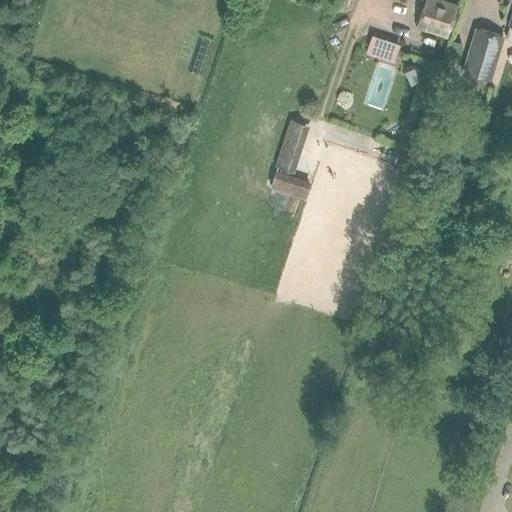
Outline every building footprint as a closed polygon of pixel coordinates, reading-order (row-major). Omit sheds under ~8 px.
[(447,40),(459,5),(443,0),(425,0),(417,28),(416,30),(447,40)] [(477,29),(463,72),(492,81),(505,37),(477,29)] [(397,59),(402,41),(373,33),(368,51),(397,59)] [(458,93),(459,92),(463,80),(464,75),(453,72),(447,90),(458,93)] [(310,126),(291,120),(275,166),(295,172),(310,126)] [(311,183),(276,171),(270,188),(305,200),(311,183)]
